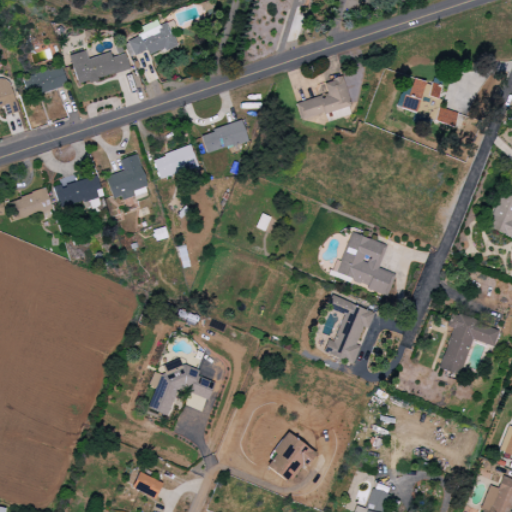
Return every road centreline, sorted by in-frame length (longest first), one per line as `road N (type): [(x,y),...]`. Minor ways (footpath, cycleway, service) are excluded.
road 1 (residential): [(0,157),(472,0)]
road 2 (residential): [(511,82),(403,345)]
